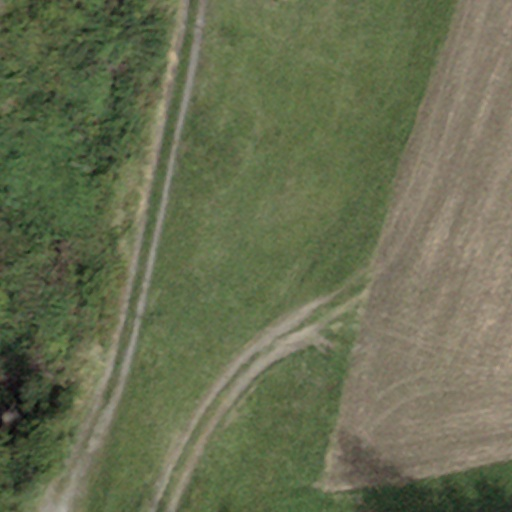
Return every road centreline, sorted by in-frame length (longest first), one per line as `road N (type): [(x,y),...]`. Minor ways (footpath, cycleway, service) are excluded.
road 1 (track): [(189,0),(128,338),(60,511)]
road 2 (track): [(164,511),(196,434),(263,348),(325,316)]
